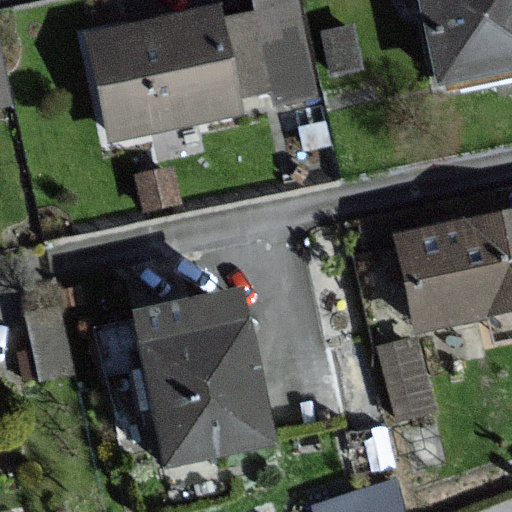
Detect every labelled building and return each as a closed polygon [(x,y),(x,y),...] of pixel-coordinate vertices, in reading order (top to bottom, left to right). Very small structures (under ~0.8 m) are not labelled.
[(511,77),(511,0),(413,0),(432,93),(511,77)] [(239,120),(217,9),(84,36),(106,147),(239,120)] [(511,319),(511,213),(387,240),(409,341),(511,319)] [(272,444),(242,294),(129,316),(159,466),(272,444)] [(311,495),(316,511),(411,511),(398,469),(311,495)]
